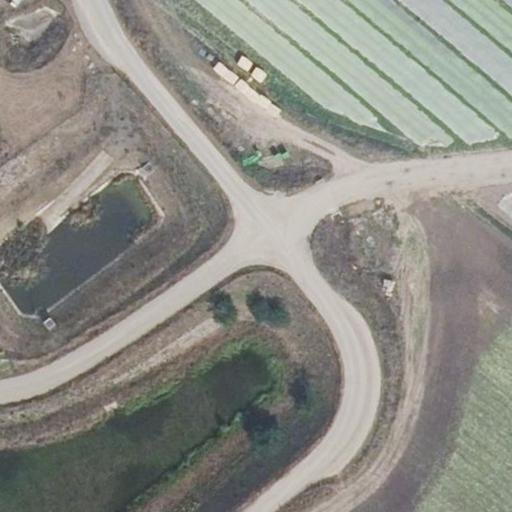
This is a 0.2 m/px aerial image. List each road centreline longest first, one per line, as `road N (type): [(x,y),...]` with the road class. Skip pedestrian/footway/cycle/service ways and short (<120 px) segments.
road 1 (track): [(263,511),(332,450),(348,407),(346,355),(322,304),(87,0)]
road 2 (track): [(333,197),(290,217),(80,367),(0,391)]
road 3 (track): [(333,197),(397,181),(511,172)]
